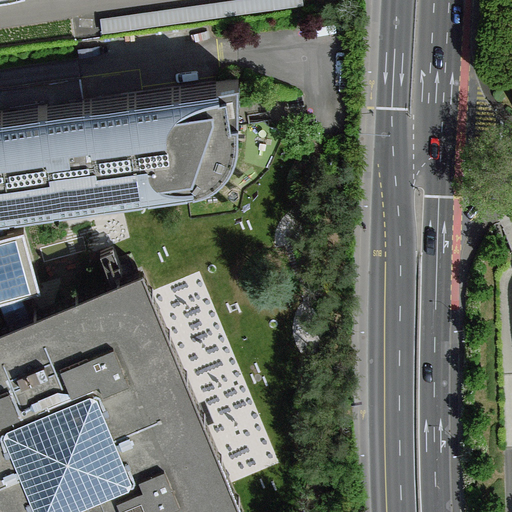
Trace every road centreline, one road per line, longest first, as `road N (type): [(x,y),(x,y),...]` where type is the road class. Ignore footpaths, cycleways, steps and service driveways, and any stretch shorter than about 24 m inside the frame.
road 1 (primary): [(392,137),(396,511)]
road 2 (primary): [(439,511),(437,277)]
road 3 (primary): [(437,277),(434,136)]
road 4 (primary): [(398,0),(392,137)]
road 5 (primary): [(434,136),(442,0)]
road 6 (residential): [(437,277),(461,217),(511,177)]
